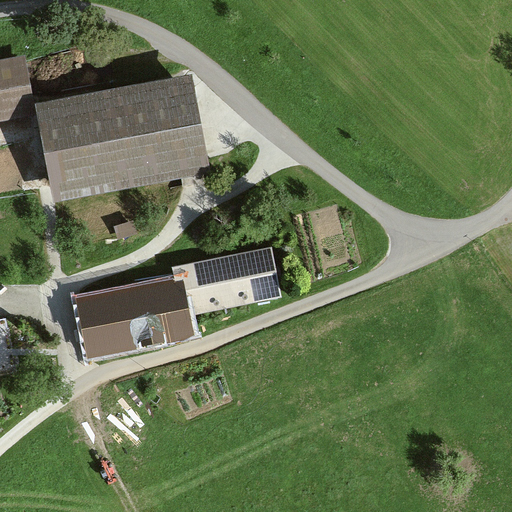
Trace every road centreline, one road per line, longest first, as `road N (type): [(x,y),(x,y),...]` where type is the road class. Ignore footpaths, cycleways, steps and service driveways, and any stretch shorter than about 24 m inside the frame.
road 1 (unclassified): [(0,12),(81,9),(159,37),(403,223),(471,227),(511,201)]
road 2 (track): [(422,229),(394,269),(97,375),(0,447)]
